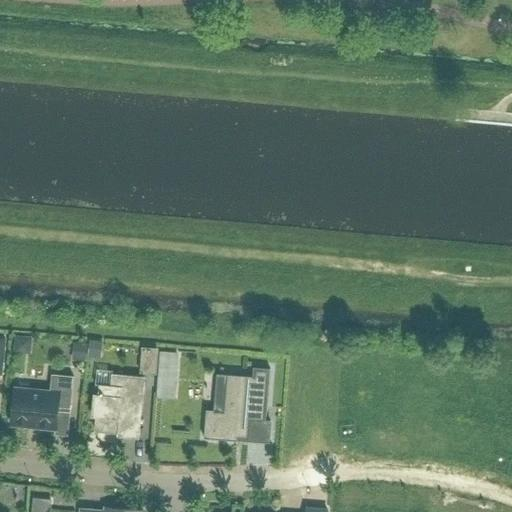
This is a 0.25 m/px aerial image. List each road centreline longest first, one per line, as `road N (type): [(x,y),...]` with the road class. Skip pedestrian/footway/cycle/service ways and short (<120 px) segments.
road 1 (residential): [(0,464),(172,478)]
road 2 (residential): [(172,478),(329,474)]
